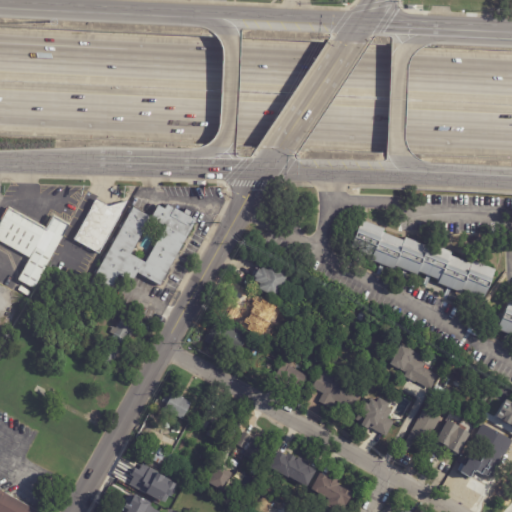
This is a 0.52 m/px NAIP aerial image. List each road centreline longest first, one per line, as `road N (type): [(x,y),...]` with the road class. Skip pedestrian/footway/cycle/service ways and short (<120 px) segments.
road 1 (motorway): [(0,105),(511,128)]
road 2 (motorway): [(511,79),(22,57)]
road 3 (tertiary): [(272,159),(73,511)]
road 4 (residential): [(458,511),(165,346)]
road 5 (secondary): [(206,16),(0,5)]
road 6 (secondary): [(262,174),(433,179)]
road 7 (secondary): [(361,24),(206,16)]
road 8 (tertiary): [(351,40),(272,159)]
